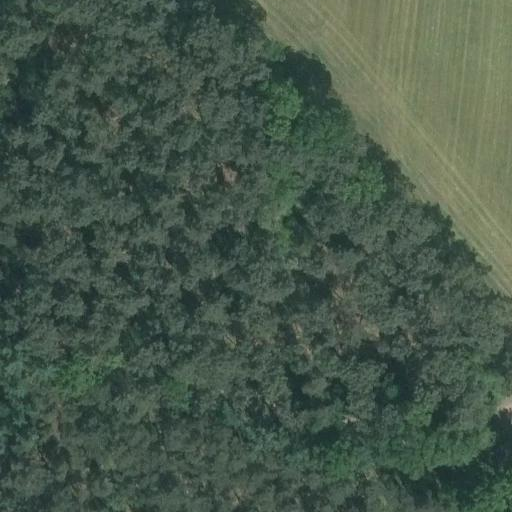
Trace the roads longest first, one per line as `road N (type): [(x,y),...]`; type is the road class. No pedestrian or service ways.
road 1 (track): [(511,478),(0,295)]
road 2 (track): [(56,511),(49,313)]
